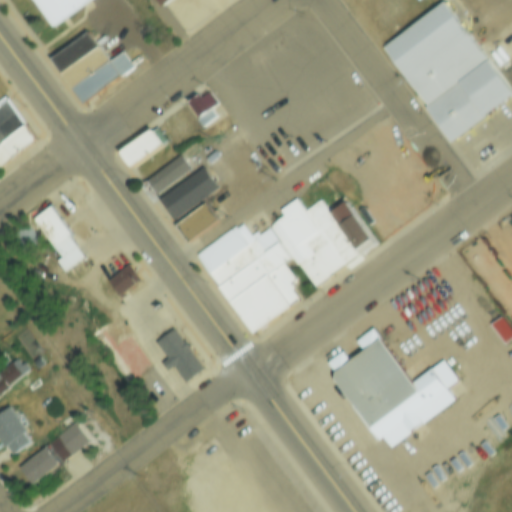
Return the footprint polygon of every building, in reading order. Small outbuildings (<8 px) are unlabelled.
[(31,0),(82,0),(49,25),(31,0)] [(178,0),(162,11),(153,0),(178,0)] [(442,2),(484,61),(423,105),(381,46),(442,2)] [(86,31),(98,48),(60,75),(48,58),(86,31)] [(98,48),(60,75),(70,89),(108,61),(98,48)] [(70,89),(108,61),(121,52),(132,66),(80,103),(70,89)] [(484,61),(423,105),(449,141),(510,97),(484,61)] [(189,103),(201,117),(217,103),(205,89),(189,103)] [(0,103),(5,100),(23,124),(0,141),(0,103)] [(23,124),(0,141),(0,165),(35,140),(23,124)] [(156,126),(167,141),(130,168),(119,153),(156,126)] [(471,157),(492,145),(483,130),(462,142),(471,157)] [(143,181),(154,196),(211,158),(201,142),(143,181)] [(159,196),(203,165),(218,186),(174,218),(159,196)] [(269,226),(292,257),(313,287),(359,254),(329,213),(319,198),(303,209),(295,198),(280,209),(284,216),(269,226)] [(204,201),(217,219),(187,240),(175,223),(204,201)] [(359,254),(329,213),(345,201),(375,242),(359,254)] [(49,206),(69,234),(68,235),(82,255),(63,269),(55,259),(60,255),(33,218),(49,206)] [(234,223),(236,226),(242,222),(251,234),(257,229),(260,233),(269,226),(292,257),(284,263),(294,277),(288,281),(293,288),(291,289),(297,297),(288,304),(291,308),(253,336),(193,253),(234,223)] [(26,247),(37,239),(28,228),(18,236),(26,247)] [(127,262),(139,278),(116,295),(104,278),(127,262)] [(489,323),(500,315),(511,332),(511,336),(503,343),(489,323)] [(105,351),(113,344),(101,327),(92,334),(105,351)] [(172,364),(166,369),(161,362),(167,357),(155,340),(174,327),(203,367),(184,380),(172,364)] [(411,380),(443,357),(457,377),(446,385),(454,397),(390,443),(383,434),(379,436),(325,362),(341,350),(349,361),(363,351),(355,340),(373,327),(411,380)] [(116,369),(130,386),(142,377),(132,364),(142,356),(138,352),(116,369)] [(0,373),(15,363),(18,368),(22,365),(27,373),(4,390),(0,384),(0,373)] [(0,416),(7,412),(23,438),(20,439),(27,449),(6,462),(0,452),(0,416)] [(54,439),(72,426),(85,445),(68,458),(54,439)] [(42,454),(55,472),(29,491),(16,473),(42,454)]
